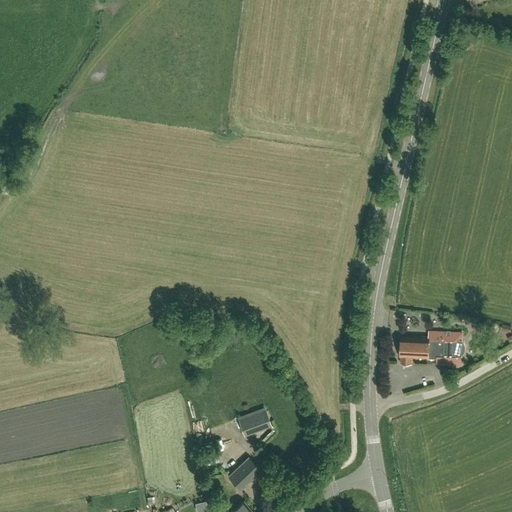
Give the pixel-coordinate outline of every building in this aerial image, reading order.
[(463,344),(461,341),(462,333),(450,332),(450,333),(446,333),(446,332),(428,331),(428,336),(421,336),(421,337),(401,337),(400,358),(401,358),(401,363),(411,364),(411,357),(428,357),(428,351),(437,351),(436,364),(461,365),(461,355),(463,351),(464,350),(465,346),(463,344)] [(271,426),(269,421),(264,410),(239,420),(245,436),(271,426)] [(215,465),(216,454),(207,453),(206,464),(215,465)] [(240,488),(249,480),(260,469),(247,455),(227,474),(240,488)] [(198,511),(200,511),(209,509),(207,501),(196,503),(198,511)] [(251,511),(243,502),(230,511),(251,511)]
